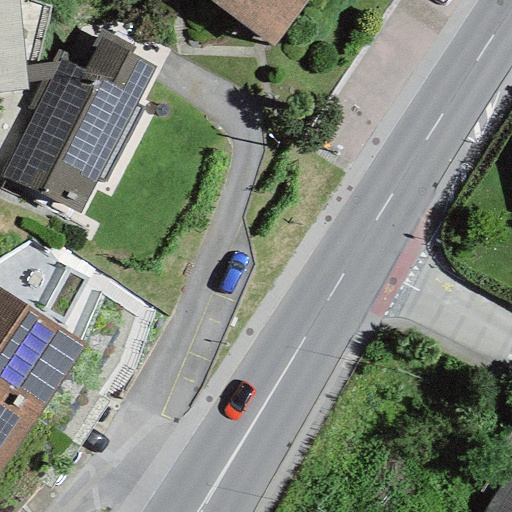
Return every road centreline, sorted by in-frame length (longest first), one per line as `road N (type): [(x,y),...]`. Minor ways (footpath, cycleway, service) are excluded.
road 1 (secondary): [(352,260),(511,4)]
road 2 (secondary): [(209,492),(352,260)]
road 3 (residential): [(352,260),(511,338)]
road 4 (residential): [(209,492),(137,469),(109,478),(69,511)]
